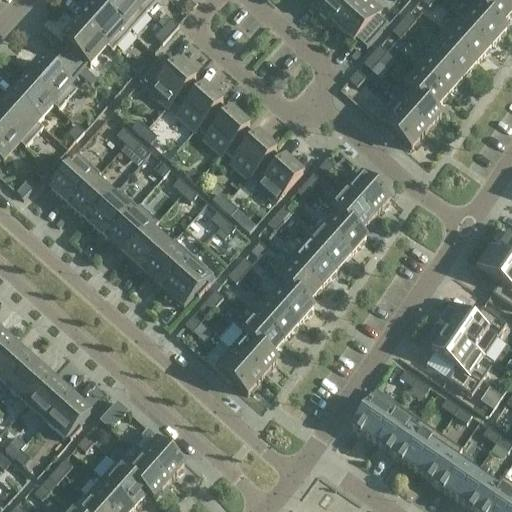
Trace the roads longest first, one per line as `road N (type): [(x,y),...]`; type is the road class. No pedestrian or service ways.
road 1 (residential): [(0,214),(295,476)]
road 2 (residential): [(270,506),(0,266)]
road 3 (residential): [(309,458),(462,227)]
road 4 (residential): [(462,227),(314,106)]
road 5 (residential): [(213,0),(192,27),(296,123)]
road 6 (residential): [(314,106),(333,76),(252,0)]
